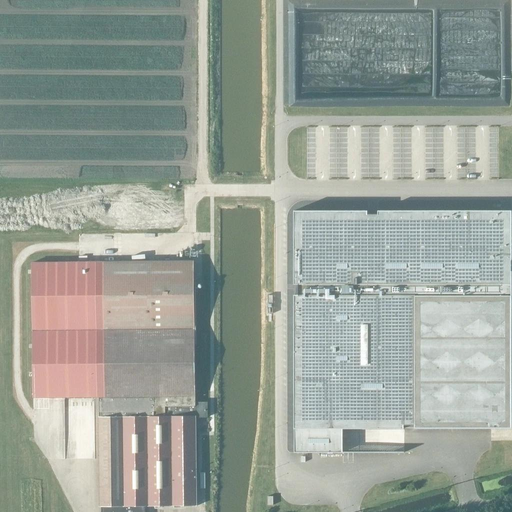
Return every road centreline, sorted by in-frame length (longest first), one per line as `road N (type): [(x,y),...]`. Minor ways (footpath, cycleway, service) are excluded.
road 1 (unknown): [(277,188),(284,462),(296,478),(346,496)]
road 2 (unknown): [(346,496),(459,446),(477,508)]
road 3 (unknown): [(277,188),(418,188)]
